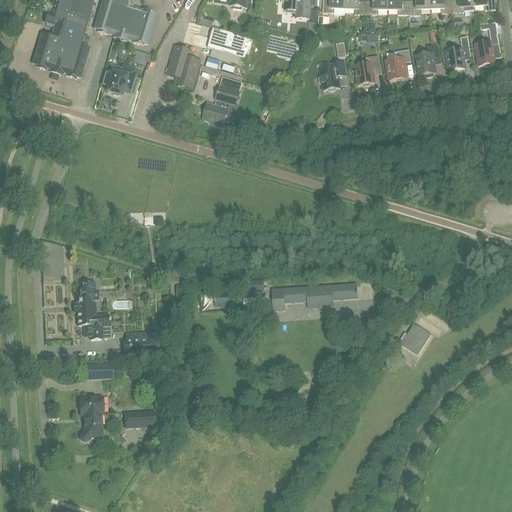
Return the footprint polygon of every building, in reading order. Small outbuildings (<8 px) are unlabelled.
[(80,47),(93,6),(74,0),(71,0),(62,29),(54,27),(51,38),(42,35),(33,65),(37,66),(36,68),(46,71),(46,70),(50,71),(49,73),(62,77),(63,75),(66,76),(66,77),(76,80),(76,78),(81,80),(89,50),(80,47)] [(53,0),(50,13),(48,13),(45,24),(54,27),(62,29),(71,0),(53,0)] [(132,8),(134,0),(102,0),(94,30),(98,31),(98,33),(108,36),(108,35),(114,37),(113,39),(127,43),(127,41),(133,43),(133,44),(143,47),(143,45),(147,46),(156,16),(152,15),(153,13),(143,10),(143,11),(132,8)] [(214,0),(214,3),(230,6),(229,8),(233,8),(233,10),(241,12),(241,9),(245,10),(246,3),(251,3),(251,0),(214,0)] [(281,0),(281,3),(283,5),(285,5),(285,11),(291,12),(291,13),(292,15),(296,15),(296,19),(306,20),(307,5),(311,6),(311,0),(281,0)] [(345,11),(344,0),(330,0),(330,1),(323,1),(323,15),(334,15),(334,17),(344,18),(345,11)] [(359,2),(359,0),(344,0),(345,11),(354,11),(354,16),(366,16),(366,3),(359,2)] [(388,12),(387,0),(373,0),(373,3),(366,3),(366,16),(378,17),(378,11),(388,12)] [(402,3),(402,0),(387,0),(388,12),(398,12),(398,17),(409,16),(409,3),(402,3)] [(421,11),(431,11),(430,0),(415,0),(416,2),(409,3),(409,16),(409,17),(421,17),(421,11)] [(452,1),(445,1),(444,0),(430,0),(431,11),(441,10),(441,16),(453,15),(452,1)] [(474,8),(473,0),(458,0),(459,1),(452,1),(453,15),(465,14),(464,14),(474,13),(474,8)] [(496,12),(494,0),(473,0),(474,8),(484,7),(484,13),(496,12)] [(475,47),(478,68),(485,67),(487,69),(491,68),(492,66),(495,65),(492,49),(499,48),(496,25),(480,26),(481,32),(489,31),(491,44),(475,47)] [(376,26),(368,26),(368,34),(375,34),(376,26)] [(253,41),(213,29),(208,50),(247,61),(253,41)] [(432,45),(439,44),(437,30),(430,31),(432,45)] [(446,53),(449,73),(466,70),(463,53),(470,52),(468,38),(460,40),(462,50),(446,53)] [(433,77),(433,75),(436,75),(433,59),(440,58),(438,46),(427,48),(428,56),(416,58),(419,77),(422,77),(422,78),(424,80),(432,79),(433,77)] [(192,90),(200,63),(190,60),(192,53),(176,48),(167,77),(178,80),(176,86),(192,90)] [(386,62),(389,82),(398,81),(398,82),(404,81),(404,80),(406,79),(404,65),(411,64),(409,51),(396,53),(398,60),(386,62)] [(137,52),(134,63),(146,67),(149,55),(137,52)] [(355,67),(358,87),(362,86),(364,88),(369,87),(370,85),(375,84),(373,75),(375,73),(381,72),(378,57),(370,58),(371,65),(355,67)] [(322,86),(323,93),(328,92),(330,93),(334,92),(336,91),(340,90),(339,81),(340,79),(346,78),(344,64),(330,66),(331,71),(320,73),(321,78),(319,79),(318,80),(319,85),(320,86),(322,86)] [(113,73),(107,93),(112,95),(113,96),(118,98),(120,97),(121,97),(125,83),(132,85),(136,71),(124,68),(122,76),(113,73)] [(220,128),(221,126),(223,127),(230,105),(236,107),(239,94),(242,85),(222,79),(220,88),(219,88),(216,101),(218,101),(216,108),(208,106),(203,121),(210,123),(210,125),(211,126),(219,129),(220,128)] [(264,294),(264,282),(240,284),(241,296),(264,294)] [(93,283),(82,284),(82,290),(78,291),(79,301),(78,301),(78,302),(77,302),(77,305),(74,305),(74,314),(77,314),(78,328),(84,327),(84,336),(90,336),(90,341),(102,341),(102,340),(111,340),(110,327),(110,317),(89,318),(88,305),(93,305),(92,301),(98,301),(98,292),(93,293),(93,283)] [(285,312),(284,305),(308,304),(308,310),(333,309),(333,302),(357,300),(357,294),(358,294),(357,292),(356,286),(275,291),(276,313),(285,312)] [(215,300),(214,300),(214,303),(215,303),(215,308),(229,307),(228,294),(214,295),(215,300)] [(414,326),(401,346),(418,357),(431,336),(414,326)] [(129,336),(129,342),(124,342),(125,356),(155,355),(154,346),(158,346),(158,340),(154,340),(154,335),(129,336)] [(397,338),(393,336),(390,341),(394,343),(395,344),(398,339),(397,338)] [(112,365),(85,367),(85,372),(94,372),(95,382),(105,382),(104,371),(112,371),(112,365)] [(81,417),(83,417),(101,416),(103,416),(102,398),(95,398),(95,400),(80,401),(80,403),(78,404),(79,409),(80,411),(81,417)] [(156,428),(155,421),(161,421),(160,413),(125,415),(126,430),(156,428)] [(101,416),(83,417),(83,419),(84,419),(84,423),(84,424),(84,432),(81,435),(80,437),(80,440),(82,442),(84,443),(87,443),(89,442),(91,439),(102,438),(101,416)]
